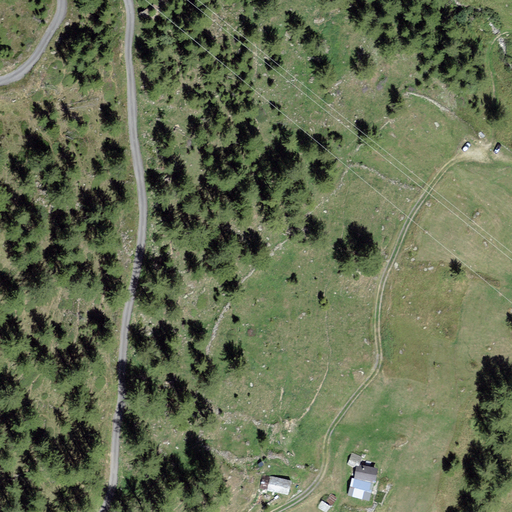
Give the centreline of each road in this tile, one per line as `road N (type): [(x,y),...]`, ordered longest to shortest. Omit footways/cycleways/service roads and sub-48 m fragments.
road 1 (unclassified): [(102,511),(142,209),(126,0)]
road 2 (track): [(276,511),(316,482),(334,422),(378,366),(379,288),(410,214),(443,167),(478,156)]
